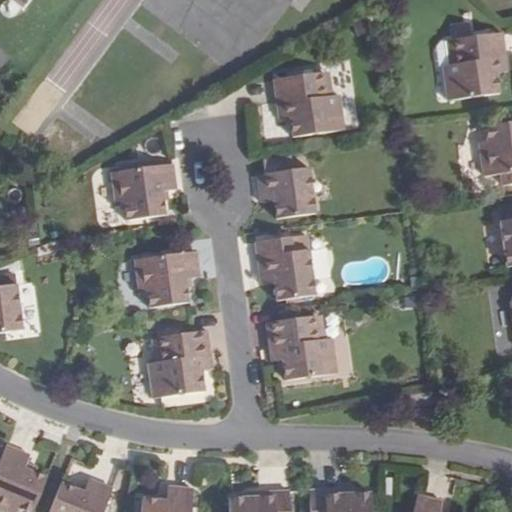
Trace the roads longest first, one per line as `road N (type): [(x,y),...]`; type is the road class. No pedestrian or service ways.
road 1 (residential): [(207,162),(243,437)]
road 2 (residential): [(511,463),(423,448),(243,437)]
road 3 (residential): [(243,437),(161,435),(75,419),(0,382)]
